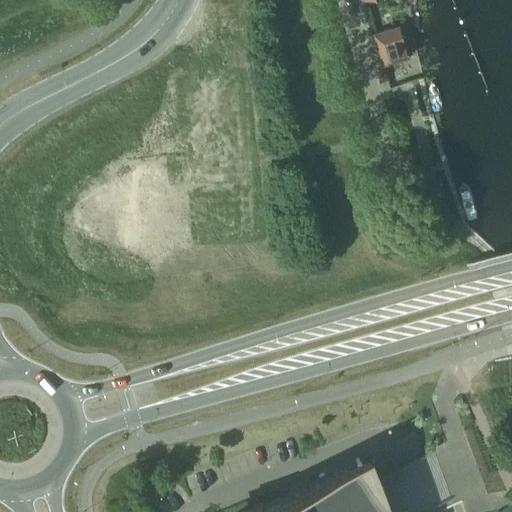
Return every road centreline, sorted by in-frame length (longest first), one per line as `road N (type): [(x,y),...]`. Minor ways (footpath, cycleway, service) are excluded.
road 1 (secondary): [(511,268),(63,397)]
road 2 (secondary): [(74,436),(511,309)]
road 3 (secondary): [(0,126),(123,59),(179,0)]
road 4 (unclassified): [(407,172),(385,143),(343,0)]
